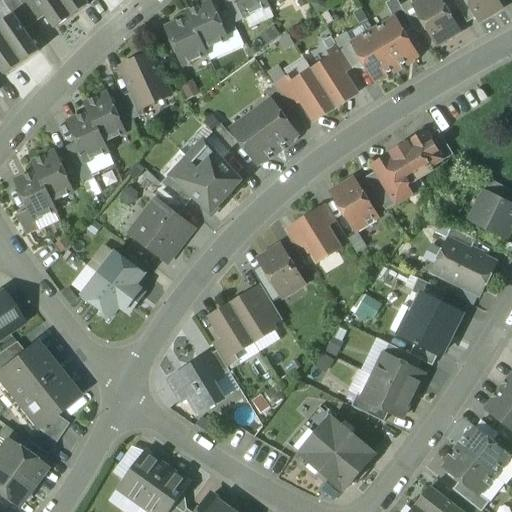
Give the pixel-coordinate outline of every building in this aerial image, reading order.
[(36,24),(19,0),(6,0),(3,2),(13,16),(14,15),(25,31),(36,24)] [(19,0),(36,24),(46,16),(34,0),(19,0)] [(72,17),(60,0),(34,0),(46,16),(55,29),(72,17)] [(85,0),(60,0),(72,17),(89,5),(85,0)] [(236,0),(223,0),(228,11),(234,23),(245,18),(236,0)] [(266,2),(265,0),(236,0),(245,18),(269,7),(267,2),(266,2)] [(397,0),(392,0),(386,4),(392,14),(402,8),(401,7),(397,0)] [(428,0),(415,7),(415,8),(427,27),(437,45),(459,32),(448,14),(439,0),(428,0)] [(455,3),(453,0),(439,0),(448,14),(458,8),(455,3)] [(478,17),(467,0),(459,0),(455,3),(458,8),(467,23),(478,17)] [(495,0),(467,0),(478,17),(480,21),(501,8),(495,0)] [(415,7),(411,1),(401,7),(402,8),(414,29),(416,33),(427,27),(415,8),(415,7)] [(211,2),(187,13),(189,18),(190,18),(205,51),(205,50),(228,40),(217,16),(211,2)] [(414,29),(402,8),(392,14),(395,20),(404,35),(414,29)] [(228,11),(217,16),(227,37),(238,32),(234,23),(228,11)] [(13,16),(0,25),(0,31),(22,64),(40,52),(25,31),(14,15),(13,16)] [(205,51),(190,18),(189,18),(166,29),(183,66),(208,55),(205,50),(205,51)] [(395,20),(374,32),(396,69),(417,57),(404,35),(395,20)] [(22,64),(0,31),(0,68),(5,76),(22,64)] [(374,32),(353,44),(369,70),(375,81),(396,69),(374,32)] [(353,44),(347,34),(335,41),(338,46),(353,69),(369,70),(353,44)] [(353,69),(338,46),(327,53),(331,59),(333,58),(344,76),(353,69)] [(171,96),(151,54),(122,68),(134,93),(141,110),(142,109),(171,96)] [(344,76),(333,58),(331,59),(312,72),(336,108),(356,95),(344,76)] [(336,108),(312,72),(293,84),(292,85),(303,102),(315,121),(336,108)] [(292,85),(293,84),(289,77),(275,86),(291,109),(303,102),(292,85)] [(288,106),(274,87),(265,93),(271,102),(279,113),(288,106)] [(134,93),(123,98),(126,104),(133,120),(145,115),(142,109),(141,110),(134,93)] [(115,109),(108,94),(85,104),(89,113),(90,113),(104,144),(105,144),(126,134),(115,109)] [(279,113),(271,102),(252,116),(277,151),(297,136),(279,113)] [(126,104),(115,109),(126,134),(137,129),(133,120),(126,104)] [(104,144),(90,113),(89,113),(68,123),(77,143),(87,163),(109,153),(105,144),(104,144)] [(252,116),(232,130),(258,165),(277,151),(252,116)] [(238,143),(222,126),(213,134),(215,136),(229,151),(238,143)] [(439,131),(428,137),(442,160),(443,162),(453,155),(439,131)] [(426,134),(424,135),(423,133),(411,141),(412,142),(410,143),(412,146),(409,148),(406,144),(392,153),(394,157),(391,159),(390,157),(388,158),(387,157),(375,164),(376,166),(374,167),(377,172),(397,204),(413,194),(409,187),(434,171),(432,167),(442,160),(428,137),(426,134)] [(229,151),(215,136),(207,143),(222,160),(230,152),(229,151)] [(240,181),(205,142),(172,177),(172,178),(194,198),(211,213),(240,181)] [(77,143),(67,148),(81,179),(92,174),(87,163),(77,143)] [(56,153),(33,163),(37,172),(38,172),(52,203),(53,203),(74,193),(56,153)] [(37,172),(16,182),(29,210),(34,222),(57,212),(53,203),(52,203),(38,172),(37,172)] [(397,204),(377,172),(366,178),(386,211),(397,204)] [(194,198),(172,178),(172,177),(170,175),(162,184),(186,206),(194,198)] [(511,198),(511,191),(483,177),(477,189),(485,193),(509,205),(511,198)] [(354,181),(333,194),(356,231),(377,218),(354,181)] [(162,184),(153,195),(158,199),(156,201),(178,218),(187,207),(162,184)] [(511,206),(509,205),(485,193),(471,222),(505,238),(511,224),(511,206)] [(178,218),(156,201),(140,222),(143,224),(134,237),(168,263),(193,230),(178,218)] [(29,210),(18,215),(28,236),(38,231),(34,222),(29,210)] [(339,250),(317,213),(296,226),(298,229),(313,253),(318,262),(339,250)] [(476,241),(452,228),(446,239),(449,241),(471,251),(476,241)] [(313,253),(298,229),(288,235),(291,241),(302,260),(313,253)] [(302,260),(291,241),(281,248),(296,272),(306,266),(302,260)] [(471,251),(449,241),(433,273),(480,296),(496,264),(471,251)] [(296,272),(281,248),(260,260),(263,265),(283,297),(304,284),(296,272)] [(145,275),(115,253),(99,275),(137,304),(145,293),(136,287),(145,275)] [(283,297),(263,265),(253,272),(264,289),(272,303),(283,297)] [(137,304),(99,275),(82,296),(85,299),(85,300),(91,304),(91,303),(112,319),(120,308),(125,312),(129,315),(137,304)] [(446,293),(418,279),(412,293),(422,297),(423,295),(441,305),(446,293)] [(272,303),(264,289),(253,295),(272,326),(282,320),(272,303)] [(253,295),(252,293),(232,306),(254,343),(275,330),(272,326),(253,295)] [(0,294),(0,337),(21,323),(1,294),(0,294)] [(441,305),(423,295),(422,297),(402,336),(415,343),(439,355),(441,356),(461,315),(441,305)] [(364,296),(358,314),(376,320),(382,302),(364,296)] [(232,306),(211,318),(223,338),(234,355),(235,355),(254,343),(232,306)] [(234,355),(223,338),(213,344),(217,352),(228,368),(239,361),(235,355),(234,355)] [(16,342),(0,353),(0,371),(24,352),(16,342)] [(439,355),(415,343),(410,355),(422,361),(433,367),(439,355)] [(24,352),(0,371),(0,380),(17,402),(56,371),(35,344),(24,352)] [(410,355),(389,345),(384,356),(416,372),(422,361),(410,355)] [(217,352),(200,362),(213,382),(230,372),(228,368),(217,352)] [(416,372),(384,356),(374,377),(413,397),(424,375),(416,372)] [(213,382),(200,362),(170,381),(182,401),(189,397),(199,414),(223,400),(213,382)] [(56,371),(17,402),(37,427),(38,428),(55,415),(77,397),(56,371)] [(511,376),(501,390),(511,398),(511,376)] [(413,397),(374,377),(363,398),(363,399),(389,412),(402,418),(413,397)] [(511,398),(501,390),(486,409),(503,422),(511,429),(511,398)] [(363,398),(358,395),(352,407),(384,423),(389,412),(363,399),(363,398)] [(320,408),(288,445),(299,454),(300,454),(331,418),(331,417),(320,408)] [(55,415),(38,428),(37,427),(27,441),(34,446),(47,456),(68,424),(55,415)] [(375,455),(331,418),(300,454),(344,491),(375,455)] [(511,429),(503,422),(496,432),(498,434),(511,444),(511,429)] [(27,441),(4,426),(0,431),(0,438),(5,442),(6,441),(27,456),(34,446),(27,441)] [(491,443),(474,430),(460,449),(494,476),(508,457),(491,443)] [(511,444),(498,434),(491,443),(508,457),(511,459),(511,444)] [(27,456),(6,441),(5,442),(0,448),(0,466),(31,488),(45,469),(27,456)] [(494,476),(460,449),(445,468),(461,481),(479,494),(494,476)] [(145,452),(119,489),(141,505),(167,468),(145,452)] [(31,488),(0,466),(0,495),(17,508),(31,488)] [(167,468),(141,505),(150,511),(170,511),(190,485),(167,468)] [(479,494),(461,481),(453,490),(480,511),(482,511),(490,502),(479,494)] [(461,511),(446,500),(430,488),(416,506),(422,511),(461,511)] [(480,511),(453,490),(446,500),(461,511),(480,511)] [(234,511),(212,496),(200,511),(234,511)]
